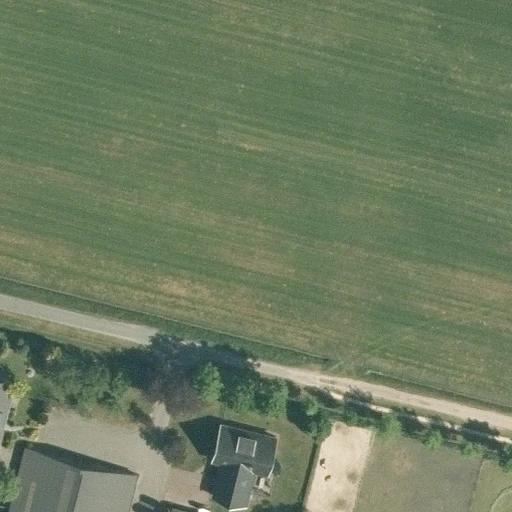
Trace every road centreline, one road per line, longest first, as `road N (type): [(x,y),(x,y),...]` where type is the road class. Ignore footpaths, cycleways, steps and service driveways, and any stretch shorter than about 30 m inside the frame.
road 1 (unclassified): [(295,375),(0,302)]
road 2 (track): [(511,430),(295,375)]
